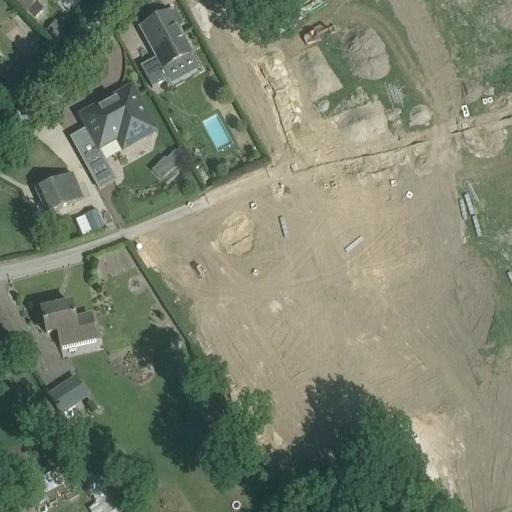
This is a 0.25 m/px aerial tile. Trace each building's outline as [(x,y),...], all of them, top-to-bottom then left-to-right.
[(35,3),(37,0),(15,0),(33,17),(41,9),(35,3)] [(342,24),(328,0),(321,0),(288,19),(288,18),(287,19),(289,24),(287,25),(293,36),(296,35),(303,49),(304,48),(328,34),(336,48),(359,35),(351,20),(342,24)] [(140,68),(152,89),(168,80),(163,70),(191,54),(177,28),(182,26),(175,13),(170,15),(169,12),(139,28),(156,59),(140,68)] [(44,30),(54,40),(63,31),(54,21),(44,30)] [(496,76),(486,51),(497,46),(488,24),(476,29),(480,38),(458,47),(474,86),(496,76)] [(474,86),(458,47),(436,56),(432,47),(420,52),(429,74),(441,69),(451,95),(457,92),(459,95),(470,90),(469,88),(474,86)] [(404,107),(393,82),(405,77),(396,55),(384,60),(387,69),(366,77),(365,77),(381,116),(382,116),(404,107)] [(381,116),(365,77),(366,77),(366,76),(343,86),(340,78),(328,82),(337,105),(349,100),(359,126),(365,124),(367,127),(378,122),(377,119),(383,117),(382,116),(381,116)] [(139,144),(156,135),(131,89),(81,117),(99,149),(114,140),(122,154),(139,144)] [(175,152),(167,160),(175,168),(183,160),(176,152),(175,152)] [(84,164),(99,190),(114,181),(100,155),(84,164)] [(35,190),(39,200),(46,216),(83,200),(72,175),(35,190)] [(431,183),(409,198),(437,238),(459,223),(431,183)] [(409,198),(388,213),(416,253),(437,238),(409,198)] [(104,231),(96,211),(84,216),(92,236),(104,231)] [(416,253),(388,213),(366,228),(368,232),(369,231),(395,268),(396,267),(416,253)] [(398,270),(396,267),(395,268),(369,231),(368,232),(348,246),(376,285),(398,270)] [(176,246),(203,285),(236,262),(222,243),(212,250),(204,239),(204,238),(202,236),(176,246)] [(376,285),(348,246),(326,261),(354,301),(376,285)] [(504,273),(494,254),(482,260),(477,248),(455,259),(470,289),(504,273)] [(236,262),(203,285),(229,322),(252,306),(250,304),(239,289),(249,282),(236,262)] [(470,289),(479,308),(511,291),(511,290),(504,273),(470,289)] [(511,291),(479,308),(487,326),(511,314),(511,291)] [(391,319),(399,314),(391,303),(389,305),(383,309),(372,317),(379,327),(360,341),(372,358),(403,337),(391,319)] [(96,339),(95,335),(91,316),(74,320),(71,304),(41,311),(46,334),(59,331),(63,346),(96,339)] [(231,326),(257,363),(290,340),(276,320),(266,327),(256,313),(256,312),(254,310),(231,326)] [(511,314),(487,326),(496,344),(511,336),(511,314)] [(511,336),(496,344),(505,363),(511,359),(511,336)] [(403,337),(372,358),(384,375),(415,353),(403,337)] [(290,340),(257,363),(283,400),(306,384),(304,381),(304,382),(294,367),(304,360),(290,340)] [(415,353),(384,375),(396,392),(426,370),(415,353)] [(426,370),(396,392),(407,408),(438,387),(426,370)] [(61,416),(87,398),(74,378),(47,396),(61,416)] [(438,387),(407,408),(419,425),(450,404),(438,387)] [(286,404),(312,441),(344,418),(331,398),(321,405),(310,390),(309,388),(286,404)] [(431,443),(462,421),(450,404),(419,425),(431,443)] [(344,418),(312,441),(338,478),(360,462),(359,459),(348,444),(358,437),(344,418)] [(230,448),(230,462),(250,462),(250,448),(230,448)] [(0,511),(16,511),(8,497),(0,501),(0,511)]
